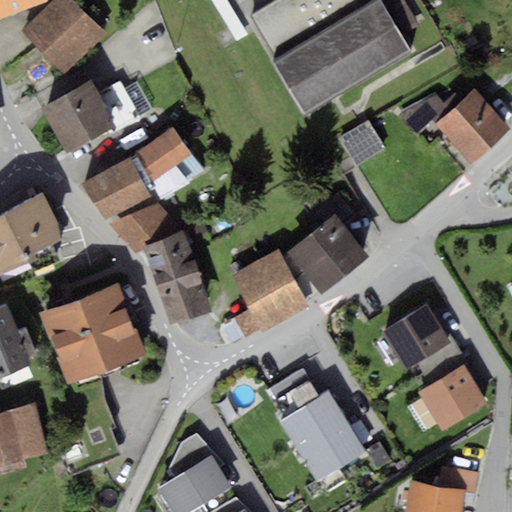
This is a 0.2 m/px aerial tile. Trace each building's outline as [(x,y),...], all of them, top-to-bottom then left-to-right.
[(0,0),(0,14),(37,0),(0,0)] [(75,0),(59,0),(25,32),(69,78),(111,38),(75,0)] [(281,0),(248,20),(273,62),(375,0),(281,0)] [(381,0),(375,0),(273,62),(307,116),(414,54),(381,0)] [(66,151),(109,130),(112,134),(140,118),(120,81),(98,92),(93,81),(44,105),(66,151)] [(511,129),(481,90),(439,123),(471,164),(511,131),(511,129)] [(414,130),(449,107),(438,91),(403,114),(414,130)] [(372,123),(343,139),(358,165),(387,148),(372,123)] [(173,128),(134,156),(153,182),(192,154),(173,128)] [(131,157),(88,179),(107,216),(150,195),(131,157)] [(43,195),(0,214),(0,274),(66,245),(43,195)] [(161,202),(113,226),(129,256),(176,232),(161,202)] [(331,214),(286,252),(321,293),(366,256),(331,214)] [(191,247),(150,261),(171,324),(212,310),(191,247)] [(282,249),(234,273),(261,328),(309,304),(282,249)] [(118,284),(41,313),(67,383),(144,355),(118,284)] [(10,304),(0,307),(0,372),(31,361),(10,304)] [(428,304),(382,331),(405,372),(452,346),(428,304)] [(467,371),(420,396),(441,433),(488,408),(467,371)] [(334,386),(286,416),(325,478),(373,448),(334,386)] [(32,405),(0,413),(0,462),(44,451),(32,405)] [(218,451),(165,485),(182,511),(194,511),(239,483),(218,451)] [(465,511),(469,493),(414,483),(409,511),(465,511)]
